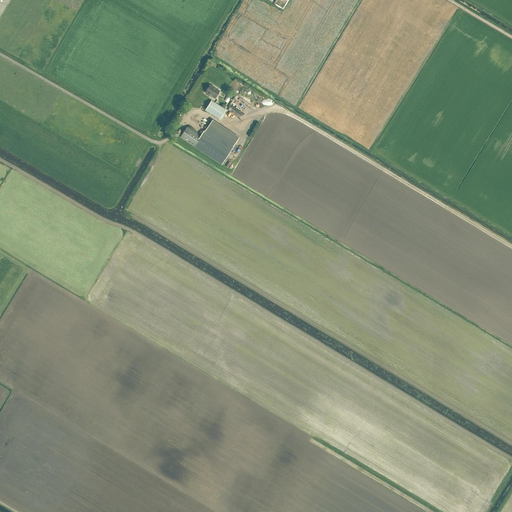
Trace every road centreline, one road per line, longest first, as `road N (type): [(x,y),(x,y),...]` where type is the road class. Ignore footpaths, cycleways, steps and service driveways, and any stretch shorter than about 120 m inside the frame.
road 1 (track): [(266,110),(291,114),(511,247)]
road 2 (unclassified): [(190,116),(154,142),(0,53)]
road 3 (track): [(430,511),(312,440)]
